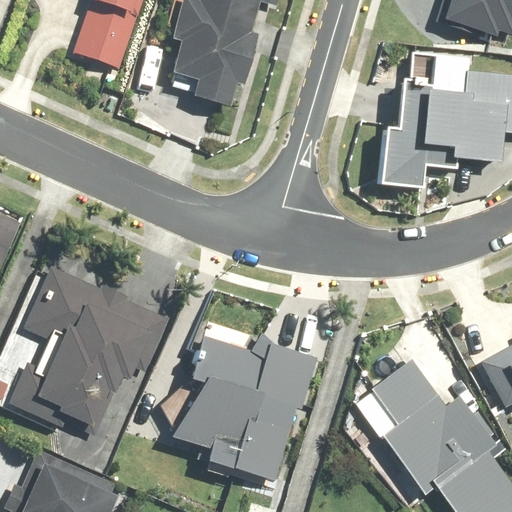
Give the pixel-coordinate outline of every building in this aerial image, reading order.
[(90,0),(73,49),(123,66),(146,0),(90,0)] [(191,85),(187,96),(217,105),(249,1),(267,7),(268,0),(191,0),(190,3),(180,0),(175,0),(162,43),(178,47),(168,78),(191,85)] [(511,0),(445,0),(437,24),(490,42),(493,35),(508,41),(511,30),(511,0)] [(376,135),(372,186),(417,189),(418,172),(451,174),(452,165),(492,168),(494,138),(511,138),(511,85),(465,82),(467,59),(404,55),(402,82),(392,81),(388,135),(376,135)] [(0,256),(13,227),(0,220),(0,256)] [(17,329),(47,342),(19,406),(90,437),(122,366),(142,375),(167,319),(45,265),(17,329)] [(248,356),(197,339),(164,443),(199,454),(194,468),(268,491),(310,362),(253,343),(248,356)] [(408,357),(362,389),(388,427),(373,437),(416,500),(430,490),(445,511),(511,511),(511,485),(455,403),(445,410),(408,357)] [(511,360),(496,369),(511,398),(511,360)] [(27,452),(2,511),(122,511),(130,494),(27,452)]
